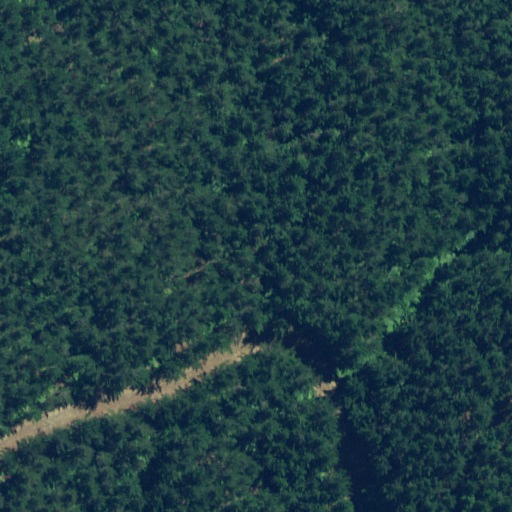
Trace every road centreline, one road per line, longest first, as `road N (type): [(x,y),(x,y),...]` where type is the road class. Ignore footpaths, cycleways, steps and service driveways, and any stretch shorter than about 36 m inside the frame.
road 1 (track): [(344,511),(320,411),(276,344),(0,458)]
road 2 (track): [(441,511),(511,377)]
